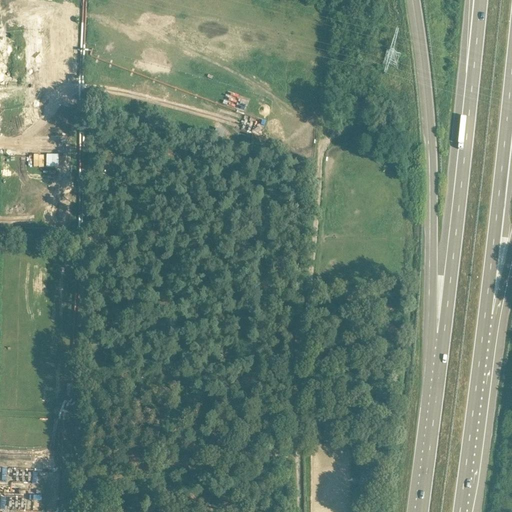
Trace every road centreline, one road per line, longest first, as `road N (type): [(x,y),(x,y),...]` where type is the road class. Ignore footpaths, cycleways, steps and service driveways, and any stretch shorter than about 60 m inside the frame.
road 1 (trunk): [(480,0),(444,333)]
road 2 (trunk): [(412,0),(444,333)]
road 3 (trunk): [(484,319),(511,92)]
road 4 (trunk): [(459,511),(484,319)]
road 5 (trunk): [(444,333),(420,511)]
